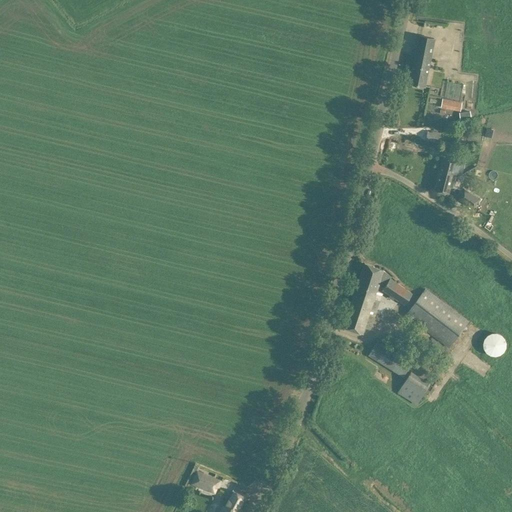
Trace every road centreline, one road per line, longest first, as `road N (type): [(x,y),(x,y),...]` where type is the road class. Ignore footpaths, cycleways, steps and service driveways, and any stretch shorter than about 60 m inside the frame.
road 1 (tertiary): [(254,511),(315,375),(367,160)]
road 2 (unclassified): [(511,259),(367,160)]
road 3 (tertiary): [(367,160),(406,0)]
